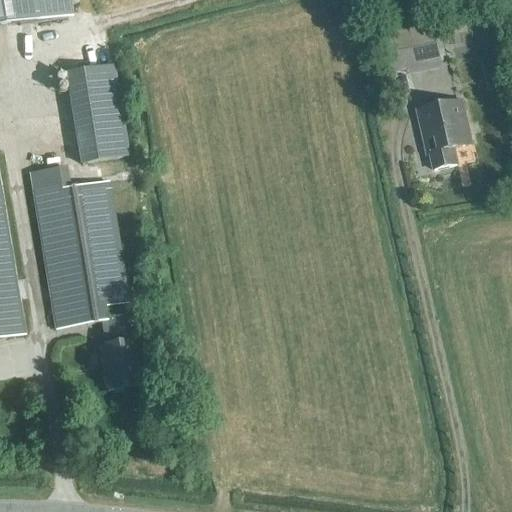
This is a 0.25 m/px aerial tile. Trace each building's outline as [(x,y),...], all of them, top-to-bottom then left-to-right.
[(0,0),(0,31),(68,20),(65,0),(0,0)] [(439,62),(434,39),(387,50),(392,73),(439,62)] [(502,63),(489,65),(492,86),(505,85),(502,63)] [(128,159),(114,70),(67,77),(81,167),(128,159)] [(463,110),(419,120),(424,144),(428,143),(429,149),(423,150),(425,161),(431,159),(434,172),(457,167),(453,151),(456,150),(453,138),(469,134),(463,110)] [(105,349),(102,350),(109,393),(140,388),(133,345),(131,345),(126,318),(109,321),(107,309),(131,305),(112,186),(70,193),(67,171),(31,177),(57,332),(101,325),(105,349)] [(0,341),(25,337),(0,185),(0,341)]
